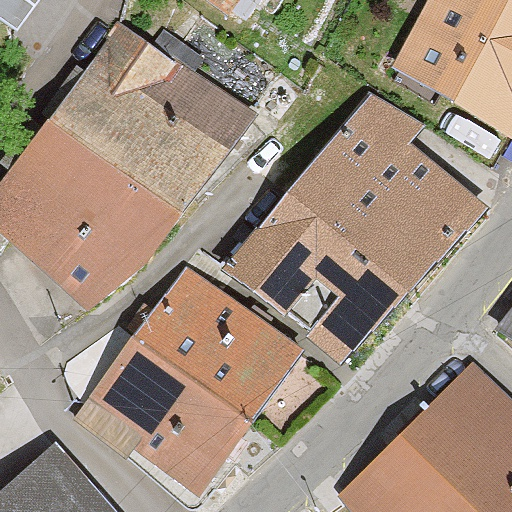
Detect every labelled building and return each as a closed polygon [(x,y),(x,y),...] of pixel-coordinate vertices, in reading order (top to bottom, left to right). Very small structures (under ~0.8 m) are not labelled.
[(0,0),(0,12),(24,29),(44,0),(0,0)] [(236,0),(270,26),(286,0),(236,0)] [(504,154),(511,140),(511,0),(425,0),(379,79),(504,154)] [(170,219),(246,123),(119,23),(43,119),(170,219)] [(399,308),(481,221),(407,158),(423,136),(365,100),(274,204),(399,308)] [(0,240),(93,314),(170,219),(43,119),(0,173),(0,240)] [(337,383),(399,308),(274,204),(212,278),(337,383)] [(244,437),(301,359),(178,270),(122,347),(244,437)] [(185,511),(188,511),(244,437),(122,347),(65,424),(185,511)] [(511,511),(511,414),(471,373),(328,507),(331,511),(511,511)] [(0,485),(0,511),(104,511),(50,445),(0,485)]
